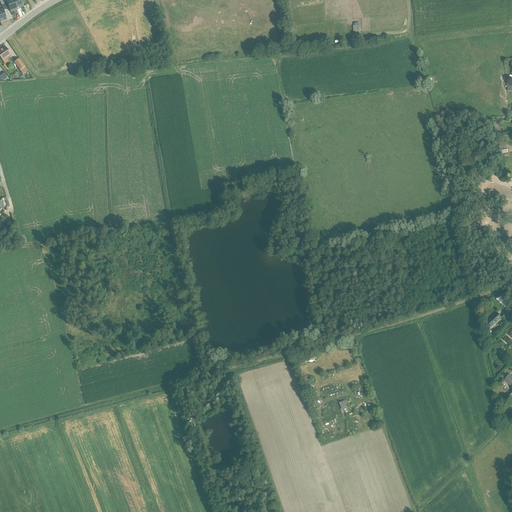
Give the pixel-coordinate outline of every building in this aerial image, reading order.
[(17,10),(12,0),(6,2),(7,3),(4,4),(7,12),(10,11),(10,13),(11,12),(15,10),(15,11),(17,10)] [(12,0),(17,10),(20,9),(24,7),(24,8),(24,7),(21,0),(12,0)] [(8,61),(6,59),(11,56),(5,47),(0,50),(0,57),(4,64),(8,61)] [(23,75),(28,71),(25,67),(19,59),(14,63),(20,71),(23,75)] [(500,146),(499,146),(500,154),(500,155),(508,153),(509,153),(509,149),(507,149),(506,142),(499,143),(500,146)] [(501,296),(496,299),(505,308),(510,302),(502,296),(501,296)] [(506,322),(511,318),(506,313),(501,318),(497,313),(486,322),(491,327),(502,318),(505,321),(502,323),(503,325),(506,323),(506,322)]
